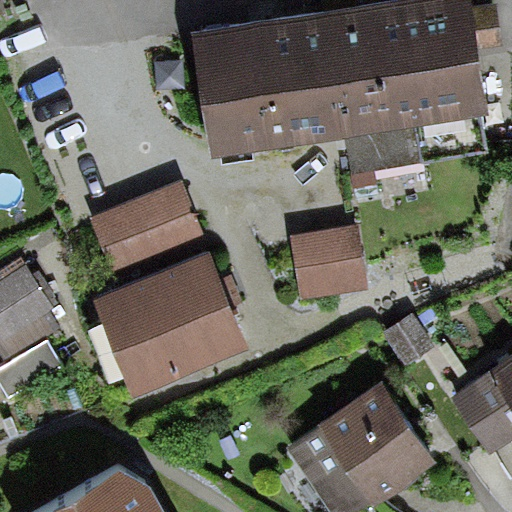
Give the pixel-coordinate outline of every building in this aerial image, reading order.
[(384,0),(247,22),(199,30),(218,150),(354,128),(359,162),(428,151),(423,120),(494,109),(479,19),(476,0),(384,0)] [(184,184),(91,223),(117,285),(210,246),(184,184)] [(361,229),(294,237),(301,298),(368,290),(361,229)] [(253,347),(210,246),(117,285),(95,294),(138,395),(253,347)] [(28,262),(0,279),(0,344),(58,308),(28,262)] [(511,342),(445,388),(480,439),(511,417),(511,342)] [(432,449),(380,372),(298,427),(350,504),(432,449)] [(161,511),(122,447),(17,511),(161,511)]
